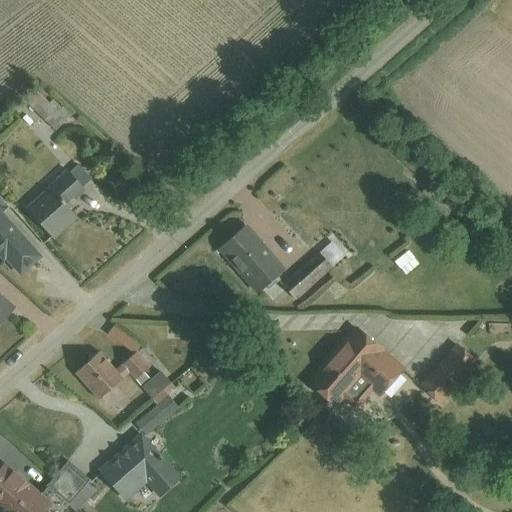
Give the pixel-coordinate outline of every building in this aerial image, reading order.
[(85,186),(71,172),(37,206),(69,239),(89,220),(70,201),(85,186)] [(282,257),(236,216),(208,246),(254,288),(282,257)] [(0,218),(0,263),(20,285),(42,264),(0,218)] [(343,269),(326,249),(284,286),(301,306),(343,269)] [(0,331),(14,315),(0,302),(0,331)] [(298,392),(319,410),(328,399),(340,409),(359,388),(369,396),(389,373),(346,336),(298,392)] [(123,370),(95,344),(69,373),(99,402),(124,374),(139,388),(165,360),(148,344),(123,370)] [(449,346),(413,388),(435,407),(471,365),(449,346)] [(149,503),(175,480),(136,437),(96,473),(113,493),(128,480),(149,503)] [(38,499),(4,469),(0,474),(0,501),(12,511),(77,511),(68,504),(88,480),(69,464),(38,499)]
